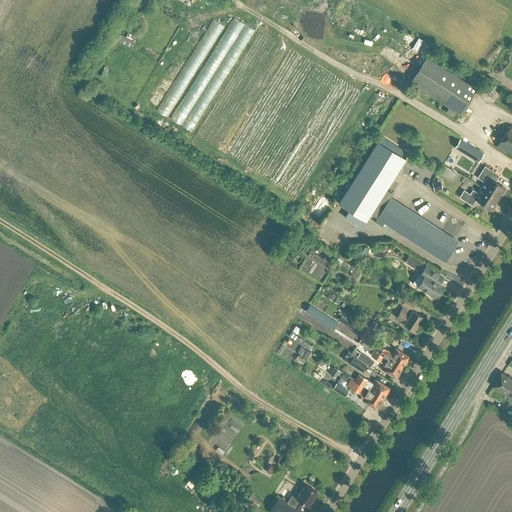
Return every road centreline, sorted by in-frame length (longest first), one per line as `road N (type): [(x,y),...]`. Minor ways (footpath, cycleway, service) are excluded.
road 1 (track): [(360,456),(260,400),(157,320),(0,220)]
road 2 (unclassified): [(325,511),(511,217)]
road 3 (primary): [(396,511),(511,326)]
